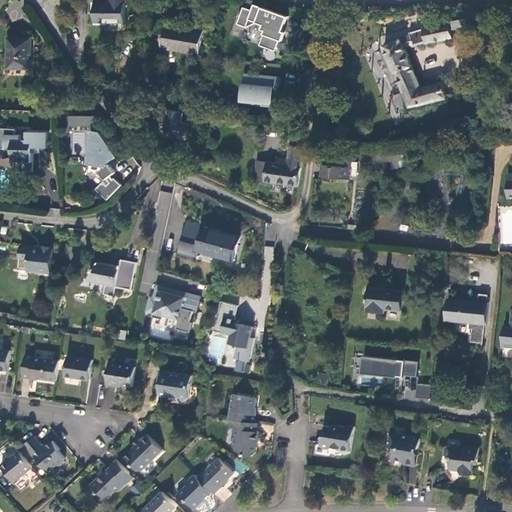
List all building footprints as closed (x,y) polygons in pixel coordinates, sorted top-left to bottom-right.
[(110,21),(128,22),(129,3),(130,3),(129,0),(113,0),(113,3),(96,2),(96,12),(99,12),(98,24),(110,25),(110,21)] [(277,52),(290,17),(256,4),(254,11),(245,8),(243,13),(241,13),(240,18),(241,18),(239,24),(248,27),(259,23),(265,25),(263,29),(267,31),(261,46),(277,52)] [(464,28),(463,20),(449,22),(451,30),(464,28)] [(483,21),(481,21),(479,22),(477,24),(477,27),(478,29),(480,30),(482,31),(485,29),(486,27),(486,25),(485,23),(483,21)] [(451,30),(449,22),(423,27),(423,28),(411,33),(412,35),(385,44),(405,94),(402,95),(406,105),(409,104),(411,107),(447,98),(444,82),(422,86),(407,49),(411,48),(410,43),(415,42),(416,46),(432,43),(452,39),(451,30)] [(163,48),(201,54),(205,31),(167,24),(163,48)] [(32,38),(8,37),(7,68),(31,69),(32,38)] [(282,88),(283,78),(245,74),(243,100),(264,102),(263,106),(274,107),(276,88),(282,88)] [(402,95),(394,99),(399,112),(408,108),(406,105),(402,95)] [(183,123),(185,113),(170,110),(168,118),(165,118),(163,125),(173,133),(180,137),(183,138),(184,136),(190,137),(192,125),(183,123)] [(45,131),(26,130),(25,138),(18,138),(19,134),(5,133),(4,145),(10,145),(9,156),(15,159),(16,161),(20,161),(20,160),(29,160),(30,152),(37,152),(37,147),(44,148),(45,131)] [(113,149),(100,131),(91,130),(89,148),(92,148),(90,163),(101,164),(101,163),(103,163),(103,167),(100,170),(106,179),(107,177),(110,181),(107,185),(103,181),(96,188),(108,199),(121,184),(114,176),(113,177),(111,174),(114,171),(108,163),(107,162),(115,156),(111,151),(113,149)] [(256,180),(299,186),(305,148),(291,145),(289,160),(279,158),(278,164),(269,162),(268,165),(258,163),(256,180)] [(400,167),(399,155),(378,156),(377,162),(393,161),(394,167),(400,167)] [(354,167),(325,164),(324,176),(352,179),(352,176),(354,167)] [(51,193),(51,206),(59,206),(60,193),(51,193)] [(502,241),(511,241),(511,219),(503,219),(502,241)] [(186,221),(181,239),(200,244),(205,227),(205,226),(186,221)] [(181,239),(178,252),(196,257),(198,250),(235,261),(242,237),(205,226),(205,227),(200,244),(181,239)] [(50,273),(53,247),(42,245),(41,247),(21,244),(19,267),(28,267),(28,270),(50,273)] [(99,268),(95,267),(93,275),(90,279),(107,282),(107,284),(133,288),(138,262),(123,259),(121,266),(100,262),(99,268)] [(180,292),(158,286),(155,298),(158,299),(161,290),(179,295),(180,292)] [(386,309),(402,310),(404,290),(371,287),(368,311),(386,313),(386,309)] [(161,290),(158,299),(155,298),(152,298),(148,311),(155,312),(154,316),(164,319),(165,315),(179,319),(177,328),(190,332),(193,322),(191,321),(193,311),(197,312),(201,297),(180,292),(179,295),(161,290)] [(488,293),(480,293),(478,307),(474,307),(474,302),(450,299),(448,316),(470,319),(469,328),(471,328),(470,340),(482,342),(484,323),(485,323),(488,301),(487,301),(488,293)] [(222,301),(215,331),(232,334),(230,343),(238,345),(235,358),(249,362),(255,338),(251,337),(254,323),(244,321),(243,323),(235,322),(239,305),(222,301)] [(127,339),(128,331),(121,330),(119,338),(127,339)] [(0,370),(8,372),(12,350),(0,347),(0,370)] [(53,359),(26,355),(23,377),(31,378),(30,384),(33,385),(34,377),(50,380),(53,359)] [(94,359),(69,355),(66,375),(90,379),(94,359)] [(417,378),(419,364),(366,357),(364,373),(404,378),(404,377),(417,378)] [(137,366),(112,362),(108,384),(118,386),(119,384),(134,386),(137,366)] [(194,377),(161,371),(159,382),(161,382),(163,385),(161,386),(160,393),(162,396),(167,397),(170,395),(180,397),(185,402),(189,400),(194,377)] [(415,399),(429,401),(431,386),(417,384),(415,399)] [(235,395),(231,419),(256,423),(257,413),(254,413),(255,407),(257,408),(258,398),(235,395)] [(258,431),(259,423),(256,423),(231,419),(233,419),(231,428),(236,428),(235,435),(237,437),(235,447),(237,450),(242,451),(245,454),(253,456),(257,453),(259,442),(261,432),(258,431)] [(351,452),(355,426),(347,425),(346,426),(340,425),(340,428),(334,427),(327,426),(326,434),(324,434),(322,445),(324,447),(330,448),(333,446),(341,448),(341,450),(343,453),(348,453),(351,452)] [(422,437),(392,432),(390,445),(394,449),(395,449),(394,458),(404,460),(404,463),(417,465),(419,454),(416,450),(417,446),(420,447),(422,437)] [(142,471),(164,450),(149,434),(142,441),(140,438),(133,445),(136,448),(126,458),(139,471),(142,471)] [(43,444),(36,436),(25,444),(35,456),(36,455),(48,471),(58,464),(61,465),(65,461),(65,457),(60,451),(61,448),(54,440),(48,444),(43,444)] [(478,458),(480,447),(466,445),(466,447),(447,445),(446,453),(449,457),(451,458),(450,468),(460,470),(462,473),(473,474),(474,463),(475,457),(478,458)] [(28,471),(34,466),(21,450),(10,459),(10,458),(2,464),(15,481),(19,478),(19,477),(28,470),(28,471)] [(220,458),(200,478),(213,491),(216,494),(222,488),(221,487),(235,473),(220,458)] [(118,493),(121,489),(127,483),(129,484),(135,477),(117,459),(110,466),(111,468),(105,474),(101,479),(100,477),(91,485),(97,490),(100,493),(101,493),(108,500),(116,492),(117,491),(118,493)] [(203,501),(205,499),(213,491),(200,478),(197,474),(190,481),(189,484),(179,495),(181,497),(183,500),(190,502),(197,509),(204,502),(203,501)] [(172,511),(179,506),(169,496),(165,492),(161,495),(146,510),(148,511),(172,511)]
